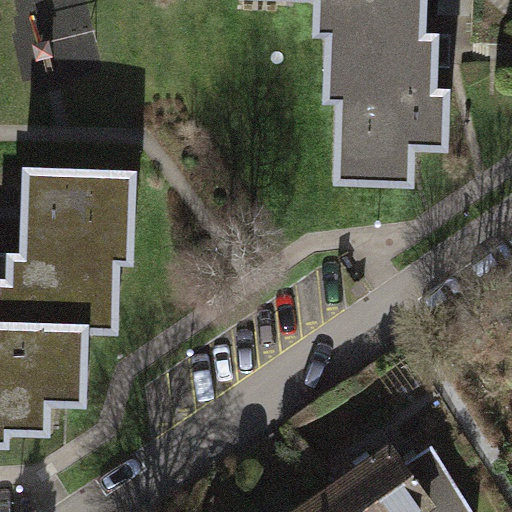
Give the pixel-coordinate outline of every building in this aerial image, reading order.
[(325,0),(325,30),(339,30),(336,97),(351,98),(348,178),(421,181),(423,144),(458,146),(460,90),(447,89),(449,32),(436,32),(436,0),(325,0)] [(15,264),(14,328),(107,330),(124,330),(125,264),(142,265),(144,179),(37,177),(36,264),(15,264)] [(67,400),(106,401),(107,330),(14,328),(0,327),(0,440),(38,441),(38,429),(66,429),(67,400)] [(392,433),(327,478),(350,511),(416,511),(417,511),(437,498),(411,461),(392,433)] [(474,511),(433,446),(411,461),(437,498),(417,511),(474,511)] [(350,511),(327,478),(277,511),(350,511)]
